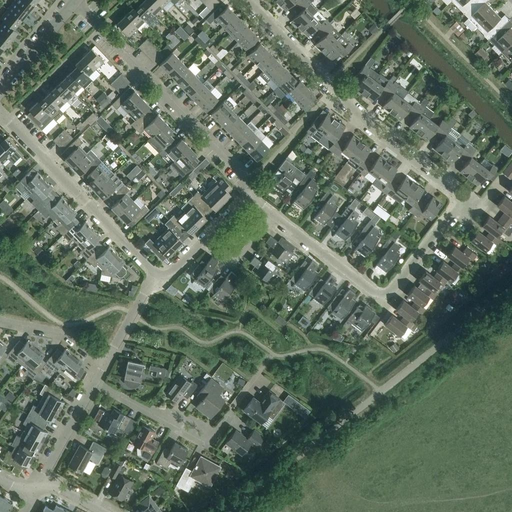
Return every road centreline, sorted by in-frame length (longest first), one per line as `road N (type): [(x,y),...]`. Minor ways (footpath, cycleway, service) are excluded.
road 1 (unclassified): [(511,286),(230,511)]
road 2 (residential): [(461,197),(329,89),(244,0)]
road 3 (residential): [(461,197),(383,295),(271,216)]
road 4 (residential): [(248,182),(72,0)]
road 5 (residential): [(157,275),(0,114)]
road 6 (residential): [(94,383),(207,443),(231,410)]
